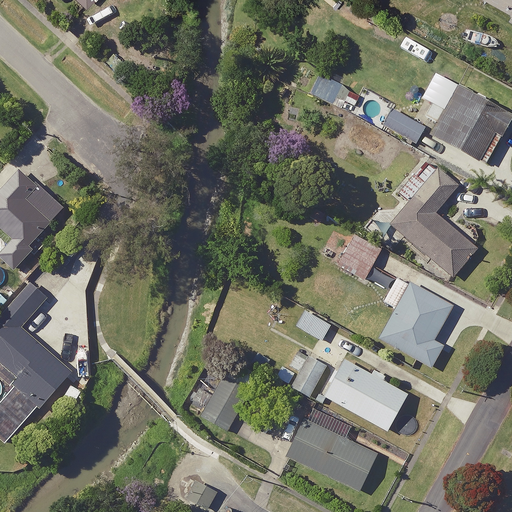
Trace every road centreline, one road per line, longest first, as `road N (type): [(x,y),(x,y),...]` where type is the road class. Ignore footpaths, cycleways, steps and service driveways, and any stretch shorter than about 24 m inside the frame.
road 1 (residential): [(134,147),(0,28)]
road 2 (residential): [(511,375),(436,511)]
